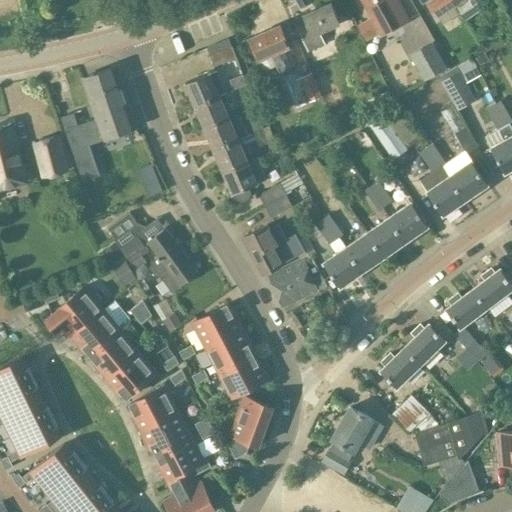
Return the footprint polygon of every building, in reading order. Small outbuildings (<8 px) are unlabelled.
[(408,20),(397,0),(363,0),(373,17),(359,25),(367,39),(381,32),(382,34),(408,20)] [(452,0),(431,0),(428,2),(438,18),(457,6),(456,4),(452,0)] [(308,50),(326,43),(320,31),(340,22),(331,2),(304,14),(310,29),(301,33),(308,50)] [(297,69),(287,47),(290,46),(281,24),(250,37),(260,59),(272,53),(282,75),(297,69)] [(433,41),(410,53),(424,80),(447,67),(433,41)] [(231,46),(210,55),(214,65),(236,56),(231,46)] [(61,116),(72,149),(137,126),(116,66),(83,77),(97,117),(77,124),(73,112),(61,116)] [(196,105),(226,93),(225,92),(227,91),(217,68),(186,82),(196,105)] [(459,71),(442,81),(458,109),(475,99),(466,83),(459,71)] [(311,73),(300,77),(310,100),(321,95),(311,73)] [(246,84),(239,87),(243,101),(251,98),(246,84)] [(196,105),(205,127),(230,117),(224,103),(229,101),(226,93),(196,105)] [(397,103),(369,121),(393,156),(421,137),(397,103)] [(511,167),(511,126),(500,104),(488,111),(504,140),(492,147),(505,171),(511,167)] [(250,117),(255,132),(263,129),(258,114),(250,117)] [(205,127),(215,149),(239,139),(230,117),(205,127)] [(0,125),(0,187),(27,181),(11,123),(0,125)] [(466,126),(455,132),(466,151),(476,145),(466,126)] [(263,129),(255,132),(260,145),(268,142),(263,129)] [(71,169),(60,133),(34,140),(44,176),(71,169)] [(239,139),(215,149),(224,170),(248,160),(239,139)] [(466,198),(450,175),(444,167),(447,164),(433,143),(419,152),(433,172),(421,180),(444,213),(466,198)] [(248,160),(224,170),(233,193),(235,197),(236,198),(241,200),(249,197),(251,192),(249,186),(267,178),(258,156),(248,160)] [(450,175),(466,198),(488,183),(472,160),(450,175)] [(379,180),(369,187),(383,206),(393,200),(379,180)] [(279,182),(258,194),(265,205),(286,194),(279,182)] [(379,209),(383,206),(369,187),(365,190),(379,209)] [(286,194),(265,205),(271,217),(292,205),(286,194)] [(411,200),(389,215),(406,240),(428,224),(412,201),(411,200)] [(389,215),(367,230),(384,255),(406,240),(389,215)] [(329,246),(341,238),(326,216),(315,224),(329,246)] [(139,231),(149,224),(139,220),(114,237),(127,259),(134,271),(148,260),(144,253),(151,248),(139,231)] [(263,274),(267,272),(306,251),(296,233),(286,238),(279,223),(270,228),(268,224),(243,237),(263,274)] [(165,228),(148,241),(152,247),(159,256),(150,262),(151,264),(150,265),(151,270),(155,275),(159,277),(160,275),(172,291),(173,290),(198,272),(193,265),(188,258),(166,227),(165,228)] [(367,230),(346,245),(363,270),(384,255),(367,230)] [(346,245),(324,261),(324,262),(340,285),(363,270),(346,245)] [(312,257),(269,275),(283,306),(326,286),(312,257)] [(485,279),(473,287),(488,307),(511,288),(511,282),(500,267),(495,271),(491,267),(482,274),(485,279)] [(103,307),(85,285),(46,318),(58,332),(64,327),(71,335),(103,307)] [(460,327),(488,307),(473,287),(461,296),(458,292),(448,299),(452,304),(446,308),(460,327)] [(56,289),(43,294),(46,302),(59,297),(56,289)] [(147,307),(143,299),(130,309),(136,316),(147,307)] [(244,327),(236,312),(233,313),(228,303),(192,322),(206,347),(244,327)] [(121,329),(103,307),(71,335),(81,348),(84,346),(91,354),(121,329)] [(136,316),(142,323),(152,314),(147,307),(136,316)] [(175,312),(163,319),(169,330),(181,323),(175,312)] [(415,335),(405,346),(422,363),(446,339),(429,322),(424,327),(420,323),(412,331),(415,335)] [(206,347),(218,371),(254,353),(249,343),(252,342),(244,327),(206,347)] [(139,350),(121,329),(91,354),(97,362),(95,364),(106,377),(139,350)] [(466,348),(477,361),(487,353),(475,340),(466,348)] [(192,344),(179,350),(183,358),(196,352),(192,344)] [(397,386),(422,363),(405,346),(394,356),(390,352),(382,360),(386,364),(380,369),(397,386)] [(467,369),(477,361),(466,348),(456,356),(467,369)] [(106,377),(117,390),(119,388),(126,397),(157,372),(139,350),(106,377)] [(218,371),(231,397),(270,377),(261,361),(259,362),(254,353),(218,371)] [(179,363),(174,355),(163,363),(168,370),(179,363)] [(20,357),(0,366),(0,392),(34,376),(29,366),(26,367),(20,357)] [(208,376),(204,368),(192,375),(196,383),(208,376)] [(186,377),(182,369),(170,377),(175,384),(186,377)] [(34,376),(0,392),(0,405),(4,414),(41,396),(36,387),(39,385),(34,376)] [(179,410),(166,384),(130,403),(136,413),(133,415),(141,430),(179,410)] [(217,394),(206,400),(210,408),(221,401),(217,394)] [(412,394),(392,414),(408,431),(414,426),(429,412),(412,394)] [(244,395),(230,433),(225,436),(236,458),(247,452),(251,441),(260,444),(274,406),(244,395)] [(41,396),(4,414),(14,434),(53,415),(48,405),(45,406),(41,396)] [(360,442),(368,446),(370,447),(383,426),(373,420),(373,419),(350,406),(332,438),(334,440),(322,460),(344,473),(352,460),(350,459),(354,451),(360,442)] [(192,434),(179,410),(141,430),(149,445),(151,443),(156,453),(192,434)] [(420,433),(419,433),(423,448),(453,440),(458,459),(460,457),(483,432),(477,412),(448,423),(448,425),(440,427),(420,433)] [(53,415),(14,434),(24,454),(60,436),(55,426),(58,424),(53,415)] [(211,424),(207,416),(195,423),(199,431),(211,424)] [(199,431),(203,438),(215,432),(211,424),(199,431)] [(511,429),(497,431),(500,464),(511,463),(511,429)] [(156,453),(161,462),(159,463),(167,479),(207,458),(205,459),(192,434),(156,453)] [(64,443),(33,468),(47,485),(81,458),(74,450),(71,452),(64,443)] [(6,469),(13,465),(8,455),(1,459),(6,469)] [(81,458),(47,485),(60,502),(92,477),(85,469),(87,467),(81,458)] [(165,499),(171,511),(206,511),(215,508),(201,480),(197,482),(194,475),(212,466),(208,458),(207,458),(167,479),(169,478),(177,492),(165,499)] [(469,494),(480,490),(469,460),(440,494),(451,503),(460,499),(469,494)] [(13,477),(19,486),(26,481),(19,472),(13,477)] [(92,477),(60,502),(67,511),(83,511),(108,493),(101,484),(98,486),(92,477)] [(410,482),(397,505),(409,511),(424,511),(434,496),(410,482)] [(108,493),(83,511),(118,511),(119,511),(112,503),(114,501),(108,493)] [(38,510),(40,511),(48,511),(52,509),(47,503),(38,510)]
